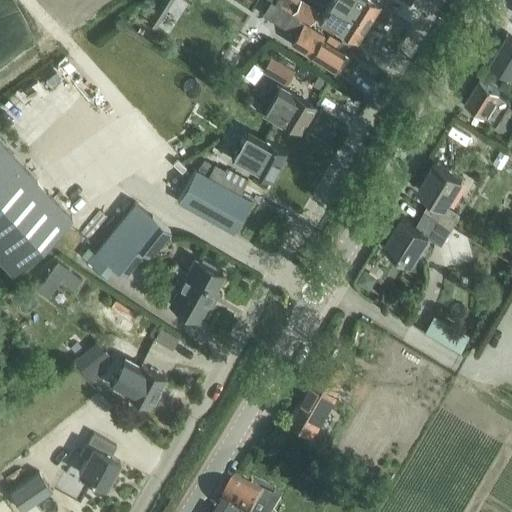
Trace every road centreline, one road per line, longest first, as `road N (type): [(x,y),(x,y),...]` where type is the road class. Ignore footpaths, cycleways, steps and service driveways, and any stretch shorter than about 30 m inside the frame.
road 1 (tertiary): [(316,296),(495,0)]
road 2 (residential): [(276,271),(441,0)]
road 3 (residential): [(134,511),(276,271)]
road 4 (tertiary): [(187,511),(316,296)]
